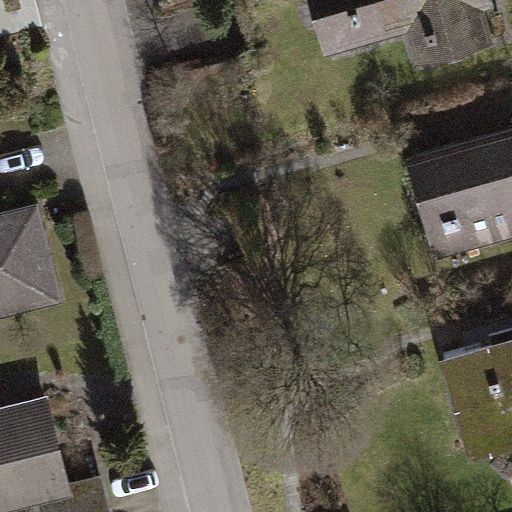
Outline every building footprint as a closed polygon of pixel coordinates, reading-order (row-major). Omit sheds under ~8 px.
[(487,0),(308,0),(323,59),(410,37),(419,72),(500,52),(487,0)] [(511,137),(407,164),(432,261),(511,240),(511,137)] [(0,323),(64,308),(40,212),(0,222),(0,323)] [(511,343),(442,363),(472,467),(511,455),(511,343)] [(0,511),(41,511),(42,511),(109,511),(102,483),(71,491),(50,407),(0,418),(0,511)]
